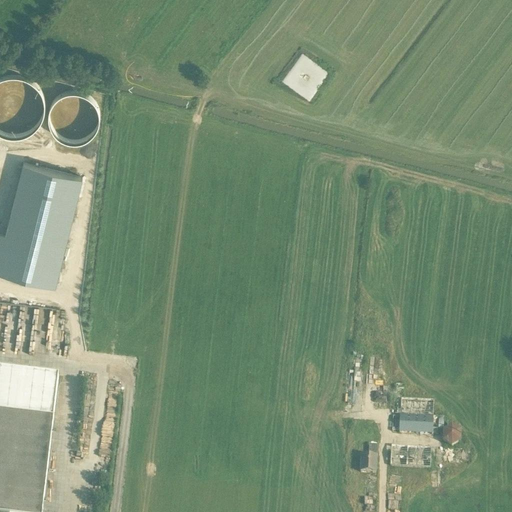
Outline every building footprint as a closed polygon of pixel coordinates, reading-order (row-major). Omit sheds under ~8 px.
[(0,130),(2,133),(7,136),(13,138),(18,139),(24,139),(30,138),(35,135),(40,132),(44,128),(48,124),(50,118),(52,113),(52,107),(51,101),(50,96),(47,91),(44,86),(39,82),(34,79),(29,77),(23,76),(17,77),(12,78),(6,80),(2,83),(0,84),(0,130)] [(53,117),(52,121),(53,126),(54,131),(55,135),(58,139),(61,142),(65,145),(69,147),(73,148),(78,148),(83,148),(87,146),(91,144),(95,141),(98,138),(100,134),(102,130),(103,125),(103,120),(102,116),(100,112),(97,108),(94,104),(90,102),(86,100),(82,98),(77,98),(72,99),(68,100),(64,102),(60,105),(57,108),(55,112),(53,117)] [(24,161),(0,267),(0,268),(58,282),(83,174),(24,161)] [(0,511),(42,511),(59,377),(0,370),(0,511)] [(391,433),(431,435),(432,399),(403,398),(403,385),(393,384),(392,408),(398,408),(397,415),(392,415),(391,433)] [(442,431),(442,442),(452,448),(461,442),(461,431),(451,425),(442,431)] [(377,445),(369,445),(369,457),(361,457),(360,473),(376,473),(377,458),(377,445)] [(431,448),(391,446),(390,466),(430,468),(431,448)] [(79,470),(78,486),(107,487),(107,471),(79,470)]
